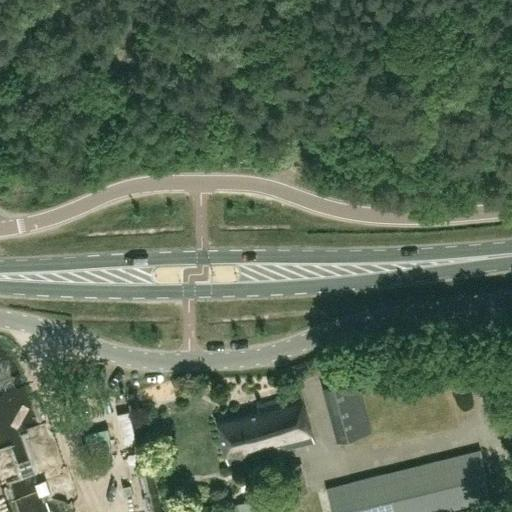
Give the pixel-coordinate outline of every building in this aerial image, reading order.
[(371,431),(356,376),(326,384),(341,439),(371,431)] [(259,410),(218,420),(228,460),(314,440),(302,391),(257,402),(259,410)] [(327,488),(333,511),(429,511),(492,496),(480,450),(327,488)] [(306,485),(299,462),(282,467),(289,490),(306,485)] [(37,481),(42,495),(66,487),(61,473),(37,481)]
